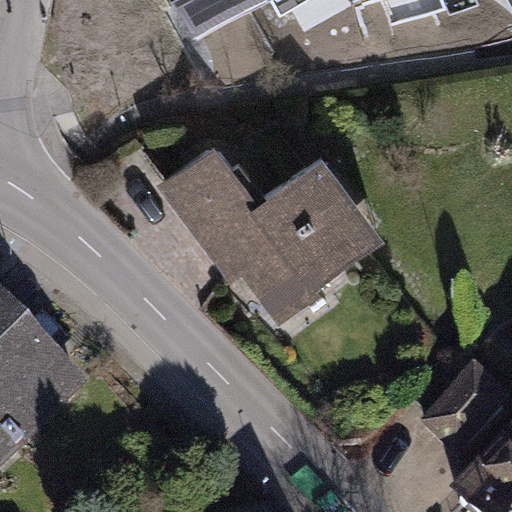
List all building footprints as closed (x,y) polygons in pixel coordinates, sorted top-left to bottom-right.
[(190,0),(199,16),(226,0),(190,0)] [(218,131),(157,178),(231,272),(245,261),(282,308),(394,221),(327,135),(261,186),(218,131)] [(0,467),(88,385),(0,291),(0,467)] [(511,404),(476,369),(420,424),(457,461),(511,407),(511,404)] [(511,511),(511,436),(453,495),(470,511),(511,511)]
